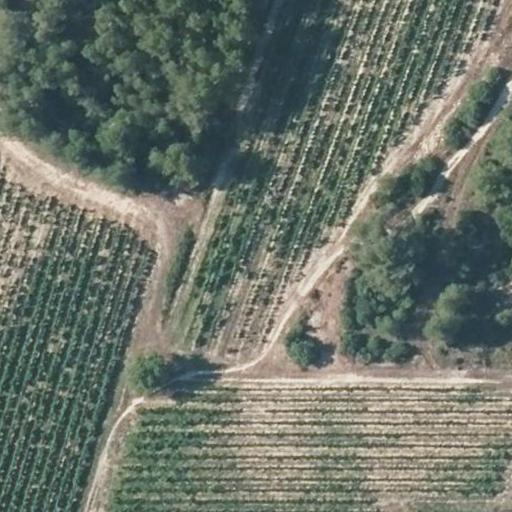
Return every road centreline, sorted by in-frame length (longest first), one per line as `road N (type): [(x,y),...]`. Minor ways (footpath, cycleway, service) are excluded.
road 1 (track): [(90,511),(161,243),(139,216),(40,173),(0,128)]
road 2 (track): [(162,257),(260,0)]
